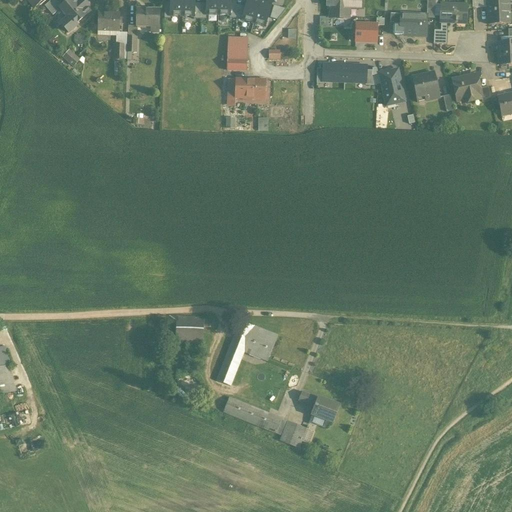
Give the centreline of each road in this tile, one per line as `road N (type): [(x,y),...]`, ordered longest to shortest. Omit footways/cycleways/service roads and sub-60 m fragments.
road 1 (residential): [(0,317),(324,316)]
road 2 (residential): [(309,53),(452,58),(475,51)]
